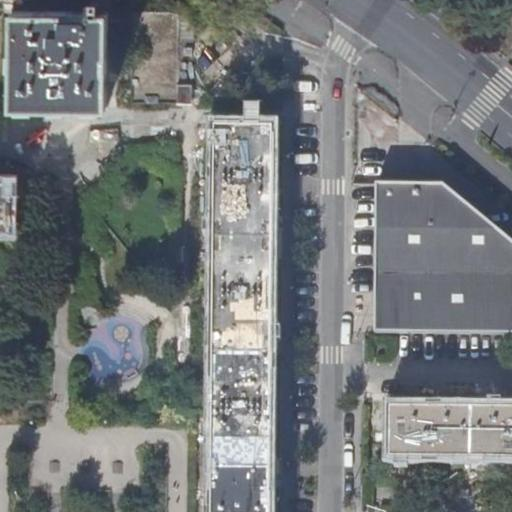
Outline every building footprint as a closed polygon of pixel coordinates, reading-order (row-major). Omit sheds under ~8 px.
[(106,22),(117,22),(117,67),(131,67),(130,104),(191,106),(191,88),(259,90),(259,64),(177,62),(178,14),(130,13),(129,0),(95,0),(96,0),(89,1),(89,14),(11,13),(9,109),(106,109),(106,22)] [(270,511),(274,129),(213,128),(210,511),(270,511)] [(0,232),(10,232),(11,181),(0,180),(0,232)] [(376,207),(434,207),(511,272),(511,244),(443,186),(376,186),(376,207)] [(511,272),(434,207),(376,207),(375,336),(511,336),(511,272)] [(511,410),(390,409),(390,460),(511,460),(511,410)]
